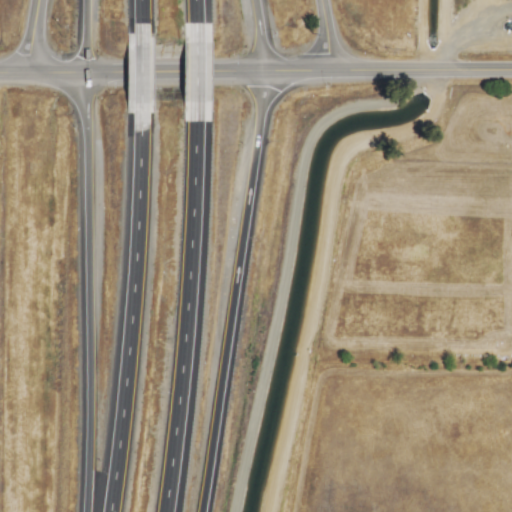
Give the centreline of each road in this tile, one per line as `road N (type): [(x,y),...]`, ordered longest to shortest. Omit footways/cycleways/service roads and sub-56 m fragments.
road 1 (tertiary): [(24,69),(511,67)]
road 2 (motorway): [(197,511),(262,69)]
road 3 (motorway): [(84,69),(83,511)]
road 4 (motorway): [(162,511),(186,297),(194,118)]
road 5 (motorway): [(139,130),(132,292),(108,511)]
